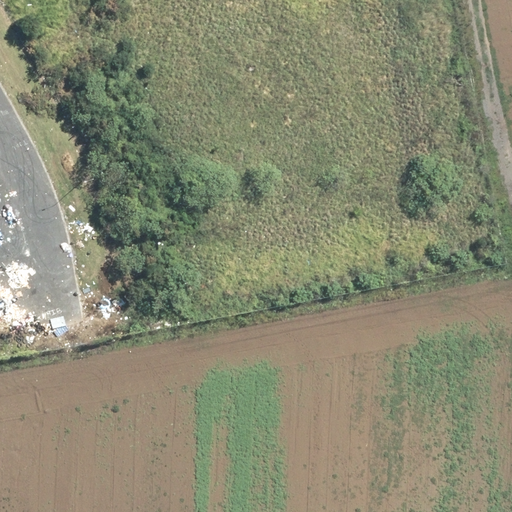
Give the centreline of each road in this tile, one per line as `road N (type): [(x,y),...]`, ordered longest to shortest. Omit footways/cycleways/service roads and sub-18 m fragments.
road 1 (track): [(511,273),(491,284),(0,377)]
road 2 (track): [(480,0),(511,166)]
road 3 (residential): [(21,245),(20,180),(0,124)]
